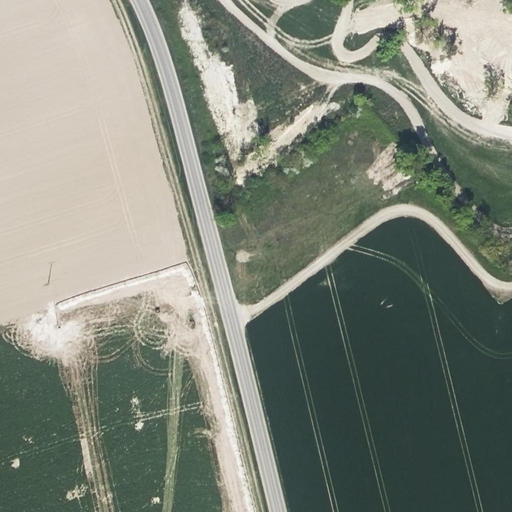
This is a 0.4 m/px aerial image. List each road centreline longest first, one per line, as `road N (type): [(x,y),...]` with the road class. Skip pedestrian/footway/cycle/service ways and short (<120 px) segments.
road 1 (unclassified): [(278,511),(176,105),(137,0)]
road 2 (track): [(233,321),(374,224),(413,211),(498,286),(511,286)]
